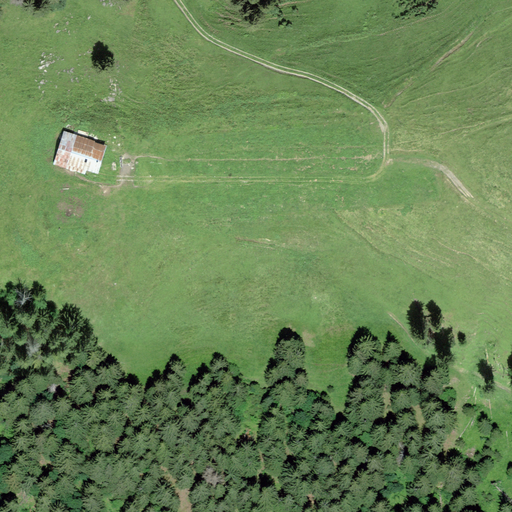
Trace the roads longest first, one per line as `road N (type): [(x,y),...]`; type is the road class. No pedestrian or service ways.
road 1 (track): [(386,164),(386,130),(345,88),(227,49),(176,0)]
road 2 (track): [(109,177),(360,180),(386,164)]
